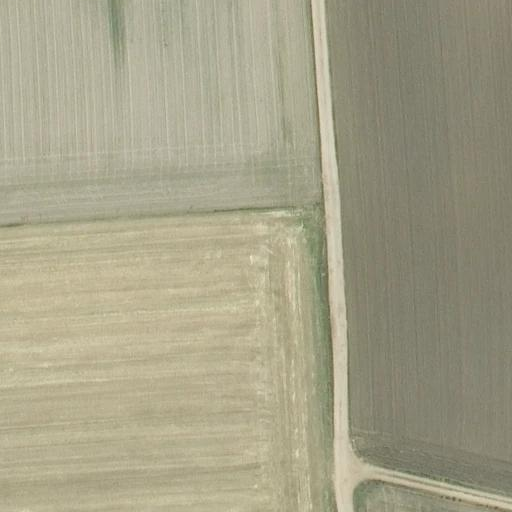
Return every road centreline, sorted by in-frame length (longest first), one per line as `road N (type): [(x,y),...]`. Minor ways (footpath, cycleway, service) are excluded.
road 1 (track): [(350,511),(321,0)]
road 2 (track): [(347,472),(511,507)]
